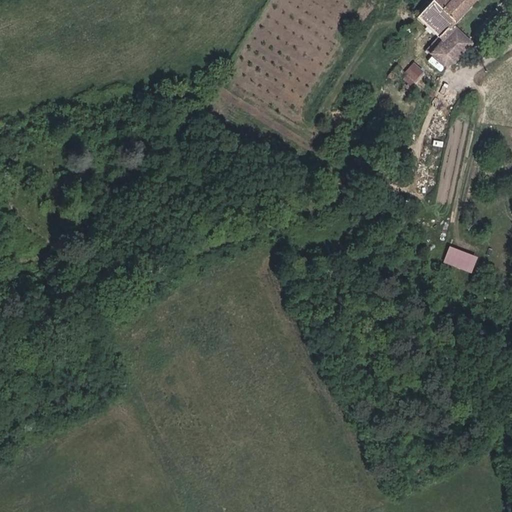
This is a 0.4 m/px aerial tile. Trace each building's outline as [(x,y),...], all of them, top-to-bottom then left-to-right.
[(473,0),(435,0),(427,9),(440,19),(446,13),(455,21),(473,0)] [(472,43),(455,28),(447,37),(444,33),(452,25),(455,21),(446,13),(440,19),(427,9),(417,19),(439,38),(427,51),(444,66),(453,63),(472,43)] [(424,72),(414,62),(406,72),(415,82),(422,74),(424,72)] [(414,156),(404,153),(394,180),(404,184),(414,156)] [(470,273),(476,256),(448,245),(441,262),(470,273)]
